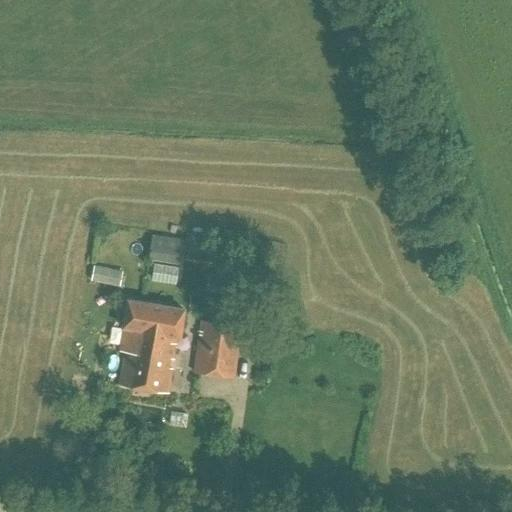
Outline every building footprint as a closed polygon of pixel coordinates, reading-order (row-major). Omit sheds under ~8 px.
[(201,254),(203,242),(152,234),(147,262),(179,267),(182,251),(201,254)] [(240,317),(245,280),(229,278),(230,270),(209,267),(205,292),(213,293),(211,314),(240,317)] [(179,337),(183,309),(127,299),(118,350),(125,351),(119,386),(168,393),(175,336),(179,337)] [(235,378),(242,326),(200,320),(193,372),(235,378)] [(258,347),(257,367),(278,368),(279,348),(258,347)]
